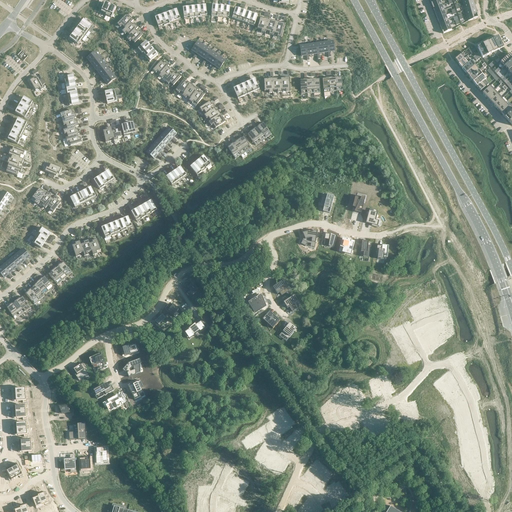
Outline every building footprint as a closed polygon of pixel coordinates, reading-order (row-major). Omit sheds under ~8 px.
[(431,4),(433,9),(442,5),(440,0),(431,3),(431,4)] [(110,5),(105,3),(104,6),(102,5),(100,7),(100,8),(102,9),(100,13),(106,16),(110,5)] [(464,5),(465,11),(475,8),(474,3),(464,5)] [(110,5),(106,16),(111,18),(113,13),(115,14),(116,14),(117,12),(115,11),(116,8),(110,5)] [(433,9),(435,14),(444,10),(442,5),(433,9)] [(236,8),(232,19),(238,21),(241,10),(236,8)] [(465,11),(466,16),(477,13),(475,8),(465,11)] [(180,19),(177,10),(171,12),(175,21),(180,19)] [(243,23),(247,12),(241,10),(238,21),(243,23)] [(435,14),(437,19),(446,15),(444,10),(435,14)] [(175,21),(171,12),(166,14),(170,24),(175,22),(175,21)] [(243,23),(248,25),(252,14),(247,12),(243,23)] [(466,16),(468,21),(473,20),(478,19),(478,16),(477,16),(477,13),(466,16)] [(166,14),(160,16),(164,25),(164,26),(170,24),(166,14)] [(248,25),(254,26),(258,16),(252,14),(248,25)] [(437,19),(439,24),(448,20),(446,15),(437,19)] [(128,18),(126,16),(117,25),(120,28),(122,26),(125,29),(131,23),(133,21),(130,17),(128,18)] [(158,27),(164,25),(160,16),(155,18),(158,27)] [(265,19),(260,18),(257,29),(262,30),(261,33),(265,34),(266,31),(268,22),(265,21),(265,19)] [(84,20),(80,25),(89,31),(92,27),(88,23),(90,21),(89,21),(87,20),(86,22),(84,20)] [(273,21),(268,20),(268,22),(266,31),(270,32),(269,35),(273,36),(274,34),(274,33),(276,24),(273,23),(273,21)] [(439,24),(441,29),(450,25),(448,20),(439,24)] [(281,24),(276,22),(276,24),(274,33),(274,34),(278,35),(277,37),(281,38),(285,26),(281,25),(281,24)] [(125,29),(122,32),(125,35),(127,33),(130,36),(135,30),(136,30),(138,28),(134,24),(133,26),(131,23),(125,29)] [(80,25),(77,29),(85,36),(89,31),(80,25)] [(441,29),(443,34),(452,31),(450,25),(441,29)] [(77,29),(73,34),(82,40),(85,36),(77,29)] [(135,43),(143,35),(139,31),(138,33),(136,30),(135,30),(130,36),(127,39),(130,42),(131,40),(135,43)] [(73,34),(70,39),(72,40),(71,42),(73,44),(74,42),(77,44),(81,40),(82,41),(82,40),(73,34)] [(493,39),(498,50),(504,47),(498,37),(493,39)] [(493,53),(498,50),(493,39),(488,42),(493,53)] [(150,46),(146,42),(139,48),(143,53),(150,46)] [(488,55),(493,53),(488,42),(483,45),(488,55)] [(192,51),(196,53),(195,55),(196,57),(198,55),(197,54),(202,46),(198,43),(192,51)] [(329,53),(327,43),(322,44),(323,53),(328,53),(328,55),(330,55),(330,52),(329,53)] [(318,54),(317,44),(311,45),(313,55),(317,54),(317,57),(320,56),(319,54),(318,54)] [(483,45),(477,47),(483,58),(488,55),(483,45)] [(154,51),(150,46),(143,53),(142,53),(142,54),(146,58),(147,57),(154,51)] [(197,54),(198,55),(201,57),(207,49),(202,46),(197,54)] [(300,47),(302,57),(306,56),(307,58),(309,58),(309,56),(307,56),(306,46),(300,47)] [(205,63),(207,61),(206,60),(211,52),(207,49),(201,57),(205,59),(203,61),(205,63)] [(158,55),(154,51),(147,57),(150,61),(150,62),(158,55)] [(206,60),(207,61),(210,63),(216,55),(211,52),(206,60)] [(464,52),(455,60),(459,64),(467,57),(468,57),(464,52)] [(90,62),(88,64),(90,66),(91,64),(91,63),(99,57),(95,53),(87,59),(90,62)] [(511,60),(511,57),(509,54),(505,58),(504,60),(500,62),(504,67),(511,60)] [(214,69),(216,67),(215,66),(220,58),(216,55),(210,63),(214,66),(212,67),(214,69)] [(91,64),(94,68),(102,61),(99,57),(91,63),(91,64)] [(467,57),(459,64),(462,69),(471,62),(467,57)] [(215,66),(216,67),(219,69),(225,61),(220,58),(215,66)] [(511,60),(504,67),(503,69),(506,73),(508,71),(511,67),(511,60)] [(94,68),(97,71),(95,72),(96,74),(98,73),(97,72),(105,66),(102,61),(94,68)] [(161,61),(153,70),(156,73),(158,72),(161,74),(167,67),(169,66),(165,62),(164,64),(161,61)] [(475,66),(471,61),(471,62),(462,69),(466,73),(475,66)] [(98,73),(101,76),(109,70),(105,66),(97,72),(98,73)] [(466,73),(469,78),(479,70),(475,66),(466,73)] [(159,76),(162,79),(164,77),(167,80),(174,73),(175,72),(175,71),(171,68),(170,69),(167,67),(161,74),(159,76)] [(101,76),(103,79),(101,81),(103,83),(105,81),(104,80),(112,74),(109,70),(101,76)] [(469,78),(473,82),(482,75),(479,70),(469,78)] [(174,73),(167,80),(165,82),(168,85),(170,83),(173,86),(181,77),(177,74),(176,75),(174,73)] [(62,84),(64,84),(75,82),(74,76),(71,76),(71,74),(68,75),(68,74),(68,77),(64,78),(65,81),(62,82),(62,84)] [(105,81),(107,85),(115,79),(112,74),(104,80),(105,81)] [(482,75),(473,82),(477,87),(485,81),(486,80),(482,75)] [(34,78),(30,81),(36,91),(39,89),(41,91),(44,88),(43,85),(45,84),(42,78),(40,80),(38,78),(35,80),(34,78)] [(269,79),(264,80),(264,91),(269,91),(269,93),(273,93),(273,91),(273,81),(272,81),(269,81),(269,79)] [(278,79),(272,79),(272,81),(273,81),(273,91),(277,91),(277,93),(282,93),(282,90),(281,90),(281,81),(278,81),(278,79)] [(286,79),(281,79),(281,81),(281,90),(282,90),(286,90),(286,93),(290,92),(290,80),(286,80),(286,79)] [(256,82),(255,80),(249,82),(254,92),(259,90),(257,85),(259,84),(258,81),(256,82)] [(183,81),(175,91),(179,94),(180,92),(184,94),(190,86),(190,87),(191,85),(187,82),(186,83),(183,81)] [(477,87),(480,92),(488,85),(485,81),(477,87)] [(254,92),(249,82),(244,84),(249,94),(254,92)] [(249,94),(244,84),(239,87),(243,97),(249,94)] [(182,96),(186,99),(187,97),(190,99),(191,99),(196,91),(197,92),(198,90),(194,87),(191,85),(190,87),(190,86),(184,94),(182,96)] [(482,94),(486,98),(495,90),(491,86),(482,94)] [(239,87),(233,89),(235,92),(232,93),(234,95),(233,95),(234,96),(236,95),(238,99),(243,97),(239,87)] [(105,93),(106,98),(116,96),(114,90),(111,91),(110,89),(107,90),(108,92),(105,93)] [(486,98),(490,102),(499,94),(495,90),(486,98)] [(197,92),(196,91),(191,99),(190,99),(189,101),(192,104),(194,102),(197,104),(204,95),(200,92),(199,93),(197,92)] [(499,94),(490,102),(494,106),(503,98),(499,94)] [(110,104),(111,106),(113,105),(114,105),(113,103),(117,102),(116,96),(106,98),(107,104),(110,104)] [(33,103),(24,98),(21,103),(30,108),(30,107),(33,103)] [(501,99),(494,106),(498,110),(505,103),(501,99)] [(210,102),(199,109),(200,109),(202,112),(204,111),(206,114),(204,116),(216,108),(213,104),(212,105),(210,102)] [(30,108),(21,103),(18,108),(27,113),(28,113),(31,108),(30,107),(30,108)] [(498,110),(501,114),(509,107),(505,103),(498,110)] [(511,111),(511,108),(510,106),(509,107),(501,114),(505,118),(511,111)] [(18,108),(15,113),(24,118),(27,113),(18,108)] [(216,108),(204,116),(206,119),(208,118),(211,121),(209,123),(221,115),(218,111),(216,112),(215,109),(216,108)] [(62,122),(63,122),(76,118),(74,113),(73,114),(72,110),(60,114),(61,118),(64,117),(65,121),(62,122)] [(221,115),(209,123),(211,126),(213,125),(215,128),(216,129),(225,122),(222,118),(221,119),(219,116),(221,115)] [(76,118),(63,122),(64,126),(66,125),(67,129),(63,130),(63,131),(78,126),(77,121),(75,122),(74,119),(76,118)] [(28,124),(18,119),(16,124),(25,129),(28,124)] [(134,126),(133,123),(127,124),(130,135),(130,137),(131,137),(130,137),(133,136),(132,133),(135,133),(135,129),(137,128),(136,126),(134,126)] [(263,123),(258,127),(266,138),(271,134),(263,123)] [(25,129),(16,124),(13,129),(23,134),(25,129)] [(127,124),(122,126),(124,136),(130,135),(127,124)] [(63,131),(64,135),(67,134),(68,138),(66,138),(66,139),(79,135),(78,130),(76,130),(75,127),(78,126),(63,131)] [(122,137),(120,126),(114,127),(115,128),(112,129),(111,127),(114,141),(118,140),(118,138),(122,137)] [(103,133),(101,133),(102,136),(104,136),(106,143),(110,142),(109,140),(113,139),(114,141),(111,127),(106,129),(107,130),(103,131),(103,133)] [(258,127),(253,131),(261,142),(266,138),(258,127)] [(165,132),(172,139),(173,138),(176,135),(169,128),(165,132)] [(23,134),(13,129),(10,135),(20,139),(23,134)] [(247,134),(256,146),(261,142),(253,131),(247,134)] [(165,132),(161,136),(169,143),(172,140),(173,141),(175,140),(173,138),(172,139),(165,132)] [(10,135),(8,140),(18,145),(20,139),(10,135)] [(66,139),(67,143),(69,142),(70,146),(71,146),(82,143),(80,138),(78,138),(77,135),(79,135),(66,139)] [(161,136),(158,140),(165,147),(166,146),(169,143),(161,136)] [(251,149),(244,137),(243,137),(238,140),(246,152),(251,149)] [(158,140),(154,144),(162,151),(164,148),(166,149),(168,148),(166,146),(165,147),(158,140)] [(238,140),(233,144),(241,156),(246,152),(238,140)] [(154,144),(151,148),(158,155),(159,154),(162,151),(154,144)] [(228,147),(227,147),(235,159),(241,156),(233,144),(228,147)] [(12,151),(10,150),(9,155),(23,160),(24,160),(20,159),(21,155),(23,156),(25,151),(13,147),(12,151)] [(151,148),(147,153),(154,159),(157,156),(159,157),(161,156),(159,154),(158,155),(151,148)] [(11,159),(9,159),(7,163),(22,169),(22,168),(18,167),(20,163),(22,164),(23,160),(9,155),(12,156),(11,159)] [(204,156),(199,160),(206,169),(211,165),(208,161),(209,159),(208,157),(206,159),(204,156)] [(199,160),(195,164),(202,172),(206,169),(199,160)] [(67,161),(64,165),(70,171),(74,167),(67,161)] [(8,168),(6,172),(17,176),(19,172),(21,173),(22,169),(7,163),(7,164),(9,164),(7,168),(8,168)] [(47,167),(45,171),(49,173),(48,176),(54,179),(55,176),(56,176),(58,173),(59,174),(61,169),(51,164),(49,168),(47,167)] [(195,164),(190,167),(192,170),(190,171),(192,173),(192,174),(194,172),(197,176),(202,172),(195,164)] [(181,167),(176,171),(182,180),(187,176),(181,167)] [(108,171),(103,174),(110,183),(115,180),(108,171)] [(176,171),(171,174),(177,183),(182,180),(176,171)] [(103,174),(99,177),(105,187),(110,183),(103,174)] [(171,174),(166,177),(172,186),(177,183),(171,174)] [(99,177),(94,181),(100,190),(105,187),(99,177)] [(96,198),(91,188),(86,190),(91,200),(96,198)] [(36,201),(34,202),(38,205),(47,193),(47,192),(45,195),(42,193),(44,192),(39,189),(32,198),(36,201)] [(86,190),(81,193),(86,203),(91,200),(86,190)] [(0,195),(0,196),(8,202),(11,197),(3,192),(1,195),(0,195)] [(345,213),(350,194),(341,192),(336,213),(339,214),(340,211),(341,211),(341,212),(345,213)] [(43,204),(42,206),(45,209),(55,196),(53,199),(50,197),(51,196),(47,193),(38,205),(40,202),(43,204)] [(81,193),(75,196),(80,205),(86,203),(81,193)] [(324,194),(321,205),(324,206),(323,212),(326,213),(327,210),(330,211),(331,207),(332,206),(331,205),(333,197),(324,194)] [(0,202),(5,206),(8,202),(0,196),(0,202)] [(48,206),(51,208),(50,210),(53,213),(58,207),(60,208),(61,206),(60,205),(61,203),(58,201),(59,200),(55,196),(45,209),(48,206)] [(71,205),(73,204),(75,208),(80,205),(75,196),(70,198),(72,201),(70,202),(71,205)] [(355,197),(351,212),(358,213),(359,210),(362,211),(364,203),(363,203),(364,200),(359,198),(359,197),(355,197)] [(152,201),(146,204),(152,213),(157,210),(154,206),(157,205),(156,205),(155,202),(153,204),(152,201)] [(146,204),(141,207),(147,216),(152,213),(146,204)] [(141,207),(136,209),(142,219),(147,216),(141,207)] [(136,209),(131,212),(137,222),(142,219),(136,209)] [(369,212),(366,222),(372,224),(371,226),(377,228),(380,219),(376,218),(377,214),(369,212)] [(132,228),(128,217),(123,220),(127,230),(132,228)] [(123,220),(117,222),(122,232),(127,230),(123,220)] [(122,232),(117,222),(112,224),(116,234),(122,232)] [(116,234),(112,224),(107,226),(111,236),(116,234)] [(107,226),(101,228),(105,237),(110,235),(111,236),(107,226)] [(51,234),(42,228),(39,233),(38,233),(47,239),(51,234)] [(304,238),(301,245),(305,247),(307,243),(311,244),(310,247),(315,248),(317,231),(313,231),(313,232),(311,233),(311,231),(307,232),(308,237),(304,238)] [(38,233),(35,237),(44,244),(47,239),(38,233)] [(326,235),(324,245),(329,245),(329,246),(333,247),(334,246),(337,237),(332,235),(332,236),(326,235)] [(33,243),(41,249),(44,244),(35,237),(35,238),(36,238),(33,243)] [(96,252),(101,251),(97,240),(92,241),(93,243),(90,244),(89,240),(88,241),(93,256),(97,254),(96,252)] [(341,246),(339,252),(345,253),(345,251),(352,253),(354,246),(353,246),(355,242),(347,240),(347,242),(342,241),(340,246),(341,246)] [(80,241),(80,242),(85,257),(89,255),(88,253),(92,252),(93,256),(88,241),(84,242),(84,244),(81,245),(80,241)] [(73,248),(70,248),(71,251),(74,251),(76,258),(80,256),(79,254),(83,253),(85,257),(80,242),(75,243),(76,245),(72,246),(73,248)] [(361,246),(360,254),(363,255),(363,256),(369,257),(370,251),(371,251),(371,244),(365,243),(365,246),(361,246)] [(382,247),(377,247),(376,256),(378,256),(377,259),(383,260),(384,258),(387,258),(389,246),(382,246),(382,247)] [(23,250),(19,253),(25,261),(26,260),(30,257),(23,250)] [(19,253),(15,257),(21,264),(24,262),(26,263),(28,262),(26,260),(25,261),(19,253)] [(15,257),(11,260),(17,268),(18,267),(21,264),(15,257)] [(11,260),(7,264),(13,271),(16,269),(18,270),(19,269),(18,267),(17,268),(11,260)] [(72,273),(63,262),(58,266),(67,277),(72,273)] [(7,264),(2,267),(9,275),(10,274),(13,271),(7,264)] [(58,266),(53,270),(62,281),(67,277),(58,266)] [(2,267),(0,269),(0,273),(4,278),(8,275),(9,277),(11,276),(10,274),(9,275),(2,267)] [(53,270),(48,274),(57,285),(62,281),(53,270)] [(44,277),(39,281),(48,292),(53,287),(44,277)] [(285,280),(273,288),(277,295),(280,293),(282,296),(289,291),(287,288),(289,287),(285,280)] [(39,281),(35,285),(44,296),(44,295),(48,292),(39,281)] [(188,289),(185,291),(192,301),(197,298),(194,294),(197,292),(198,293),(195,288),(194,289),(190,282),(186,285),(188,288),(187,288),(188,289)] [(35,286),(30,290),(39,300),(44,296),(35,285),(34,285),(35,286)] [(447,295),(443,288),(438,290),(443,301),(444,300),(447,299),(448,302),(450,301),(447,295)] [(30,290),(25,294),(34,305),(39,300),(30,290)] [(443,301),(438,290),(433,293),(438,303),(439,303),(442,301),(443,304),(445,303),(444,300),(443,301)] [(438,303),(433,293),(428,295),(432,306),(433,305),(437,304),(438,306),(440,306),(439,303),(438,303)] [(422,297),(427,308),(431,306),(433,309),(435,308),(433,305),(432,306),(428,295),(422,297)] [(293,296),(285,301),(292,312),(297,309),(294,304),(297,302),(293,296)] [(30,308),(22,297),(17,300),(25,312),(30,308)] [(263,299),(256,303),(255,300),(248,303),(255,314),(267,307),(263,299)] [(415,313),(420,310),(417,306),(419,305),(416,299),(409,302),(415,313)] [(17,300),(12,304),(20,316),(25,312),(17,300)] [(405,311),(408,317),(415,313),(409,302),(404,305),(406,310),(405,311)] [(7,308),(15,319),(20,316),(12,304),(7,308)] [(167,307),(164,311),(168,314),(169,313),(174,317),(174,316),(173,316),(176,312),(177,312),(178,311),(171,305),(169,308),(167,307)] [(158,320),(154,324),(159,329),(165,323),(165,324),(168,322),(162,315),(158,319),(158,320)] [(266,316),(263,320),(267,324),(268,323),(273,328),(272,329),(273,329),(280,321),(277,318),(276,319),(271,315),(268,318),(266,316)] [(189,330),(185,333),(187,336),(191,333),(192,336),(194,335),(199,331),(200,332),(200,331),(199,330),(204,327),(205,328),(204,327),(207,325),(205,323),(201,325),(199,323),(196,325),(195,324),(188,330),(189,330)] [(288,325),(281,334),(288,339),(297,328),(291,324),(289,326),(288,325)] [(449,341),(455,339),(452,332),(453,331),(451,325),(449,325),(450,328),(447,329),(446,330),(449,341)] [(391,331),(386,333),(389,339),(400,332),(396,326),(390,329),(391,331)] [(444,342),(449,341),(446,330),(447,329),(446,326),(444,327),(445,330),(441,331),(440,331),(444,342)] [(438,344),(444,342),(440,331),(441,331),(440,328),(438,329),(439,332),(436,333),(435,333),(438,344)] [(429,335),(432,346),(438,344),(435,333),(436,333),(435,330),(433,330),(434,333),(429,335)] [(389,339),(392,345),(398,342),(398,340),(402,338),(400,332),(389,339)] [(402,342),(392,348),(395,353),(405,348),(406,349),(408,347),(407,345),(405,347),(402,342)] [(129,346),(121,349),(121,352),(124,351),(125,355),(128,354),(128,356),(130,355),(132,355),(132,354),(134,354),(133,352),(139,350),(138,345),(131,347),(129,347),(129,346)] [(405,348),(395,353),(398,358),(408,353),(409,354),(411,352),(410,350),(408,352),(406,349),(405,348)] [(95,360),(91,361),(94,368),(97,368),(98,370),(101,369),(99,369),(99,366),(102,366),(101,364),(104,363),(102,353),(94,357),(95,360)] [(408,353),(398,358),(401,363),(411,358),(414,357),(413,355),(410,357),(409,354),(408,353)] [(401,363),(403,368),(410,365),(411,365),(417,362),(416,360),(413,362),(411,358),(401,363)] [(126,367),(124,369),(128,372),(127,373),(129,378),(136,375),(140,373),(139,365),(141,364),(140,359),(132,362),(132,363),(129,364),(126,367)] [(79,371),(74,374),(76,377),(77,375),(81,381),(89,375),(85,370),(87,369),(83,363),(76,368),(79,371)] [(436,382),(430,386),(434,391),(443,384),(443,383),(440,380),(443,378),(441,377),(436,381),(436,382)] [(135,388),(130,391),(135,400),(141,398),(137,390),(143,387),(140,381),(133,384),(135,388)] [(443,384),(434,391),(437,396),(447,388),(446,388),(444,385),(446,383),(445,381),(443,383),(443,384)] [(95,390),(93,391),(95,394),(94,395),(97,400),(104,396),(102,392),(104,391),(106,395),(114,390),(111,386),(110,387),(109,387),(107,388),(107,387),(106,387),(104,383),(94,389),(95,390)] [(447,388),(437,396),(441,400),(450,393),(449,392),(447,389),(450,387),(448,386),(446,388),(447,388)] [(441,400),(444,405),(454,398),(451,394),(453,392),(452,390),(449,392),(450,393),(441,400)] [(26,395),(12,396),(14,396),(14,401),(13,401),(13,402),(23,401),(23,403),(26,403),(26,399),(26,395)] [(112,399),(106,402),(108,406),(110,405),(113,411),(118,408),(118,407),(122,405),(117,395),(112,398),(112,399)] [(278,410),(269,416),(274,422),(276,425),(279,423),(287,417),(283,412),(280,408),(278,410)] [(452,412),(446,413),(448,419),(460,416),(458,408),(451,410),(452,412)] [(26,412),(12,413),(14,413),(14,418),(13,418),(13,419),(23,418),(23,420),(26,420),(26,416),(26,412)] [(460,416),(448,419),(450,427),(457,425),(456,423),(462,422),(460,416)] [(288,421),(278,428),(283,434),(293,427),(288,421)] [(79,432),(69,432),(69,440),(80,439),(80,435),(85,435),(85,431),(85,426),(78,427),(79,432)] [(462,426),(451,428),(452,434),(464,431),(464,432),(467,432),(466,429),(463,430),(462,426)] [(27,429),(13,430),(14,430),(15,430),(15,435),(14,435),(14,436),(24,435),(24,437),(27,437),(27,433),(27,429)] [(296,431),(288,439),(293,445),(302,436),(296,431)] [(464,431),(452,434),(454,440),(465,437),(465,438),(468,437),(468,435),(465,436),(464,432),(464,431)] [(257,432),(246,439),(252,447),(263,440),(257,432)] [(465,437),(454,440),(455,445),(467,442),(467,443),(470,443),(469,441),(466,441),(465,438),(465,437)] [(455,445),(457,451),(464,449),(464,450),(471,448),(471,446),(468,447),(467,443),(467,442),(455,445)] [(31,446),(18,447),(20,447),(20,452),(18,452),(18,453),(29,452),(29,454),(32,454),(32,450),(31,446)] [(268,450),(262,446),(255,455),(261,460),(268,450)] [(100,450),(96,450),(97,464),(103,463),(107,462),(106,448),(102,449),(102,451),(100,451),(100,450)] [(280,458),(271,452),(263,463),(272,469),(280,458)] [(461,458),(454,462),(457,468),(467,461),(467,460),(465,457),(467,456),(466,454),(460,458),(461,458)] [(90,457),(87,457),(87,461),(82,461),(83,470),(91,470),(90,457)] [(215,461),(210,458),(207,464),(218,469),(222,462),(215,459),(215,461)] [(75,459),(64,460),(65,469),(65,470),(71,470),(71,471),(72,473),(76,473),(75,459)] [(282,459),(276,469),(282,473),(288,462),(282,459)] [(467,461),(457,468),(460,472),(470,466),(470,465),(468,462),(470,461),(469,459),(467,460),(467,461)] [(11,466),(17,478),(19,476),(20,478),(23,476),(21,473),(22,473),(21,473),(16,463),(16,465),(11,467),(11,466)] [(207,464),(204,469),(209,471),(208,473),(214,476),(218,469),(207,464)] [(460,472),(463,477),(473,471),(471,467),(473,466),(472,464),(470,465),(470,466),(460,472)] [(6,468),(5,469),(10,478),(8,479),(10,481),(11,480),(13,479),(13,480),(14,480),(13,479),(17,478),(11,466),(10,466),(11,467),(6,470),(6,468)] [(306,476),(312,480),(318,472),(318,471),(312,467),(306,475),(306,476)] [(327,475),(324,473),(317,483),(323,487),(329,479),(330,477),(327,475)] [(241,476),(236,474),(230,484),(235,486),(233,489),(235,490),(237,487),(236,487),(241,476)] [(474,475),(464,481),(467,486),(477,480),(477,481),(480,479),(479,478),(476,479),(474,475)] [(208,485),(210,478),(203,476),(203,478),(197,476),(196,482),(208,485)] [(241,489),(246,479),(241,476),(236,487),(237,487),(240,489),(238,492),(240,493),(242,490),(241,489)] [(246,492),(251,482),(246,479),(241,489),(242,490),(245,492),(243,494),(245,495),(247,493),(246,492)] [(477,480),(467,486),(470,491),(480,485),(480,486),(483,484),(482,482),(479,484),(477,481),(477,480)] [(196,482),(194,490),(201,492),(201,490),(207,491),(208,485),(196,482)] [(253,491),(256,484),(251,482),(246,492),(247,493),(250,494),(248,497),(250,498),(254,492),(253,491)] [(480,485),(470,491),(473,496),(483,490),(483,491),(486,489),(485,487),(482,489),(480,486),(480,485)] [(473,496),(476,501),(483,497),(483,498),(489,494),(488,492),(485,494),(483,491),(483,490),(473,496)] [(44,493),(38,496),(42,505),(48,503),(45,496),(47,495),(46,492),(44,493)] [(341,492),(331,499),(336,505),(345,498),(341,492)] [(32,497),(30,498),(31,501),(33,500),(36,508),(42,505),(38,496),(32,498),(32,497)]
